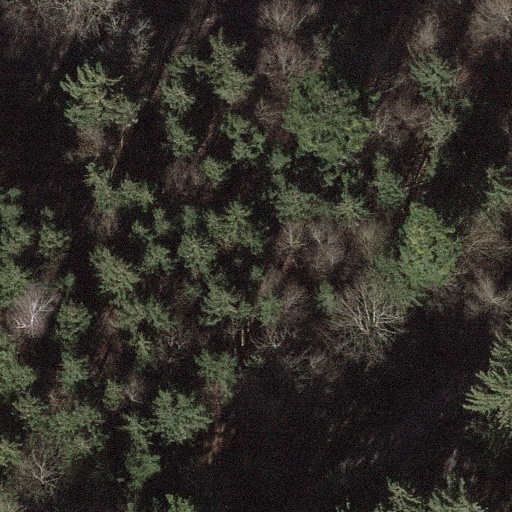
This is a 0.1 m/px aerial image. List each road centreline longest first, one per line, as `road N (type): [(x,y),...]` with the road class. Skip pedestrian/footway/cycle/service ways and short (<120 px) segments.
road 1 (track): [(0,77),(273,0)]
road 2 (track): [(298,511),(511,357)]
road 3 (track): [(436,511),(482,378)]
